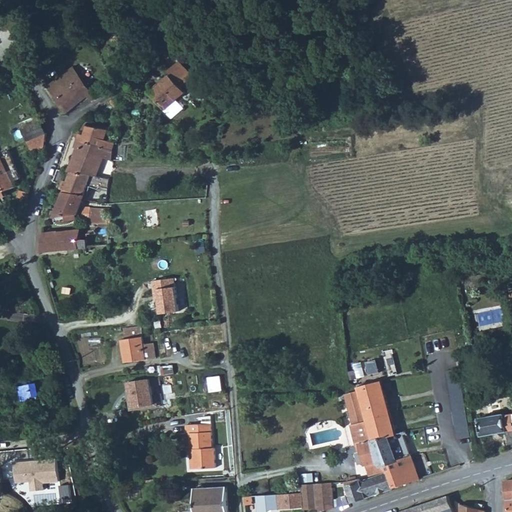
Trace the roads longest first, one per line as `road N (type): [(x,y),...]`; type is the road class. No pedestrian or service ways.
road 1 (unclassified): [(116,511),(24,244)]
road 2 (unclassified): [(0,62),(20,69),(60,126),(24,244)]
road 3 (unknown): [(467,476),(438,339)]
road 4 (tertiary): [(493,467),(361,511)]
